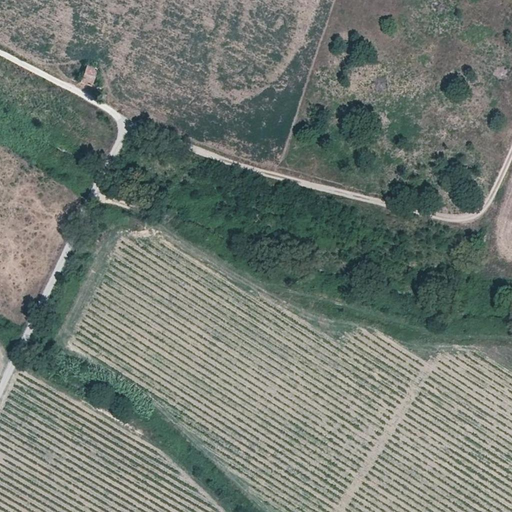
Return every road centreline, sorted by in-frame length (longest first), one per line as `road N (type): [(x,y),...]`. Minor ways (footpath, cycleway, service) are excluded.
road 1 (track): [(212,154),(461,218),(480,213),(511,146)]
road 2 (track): [(105,168),(0,391)]
road 3 (unclassified): [(0,50),(133,125),(212,154)]
